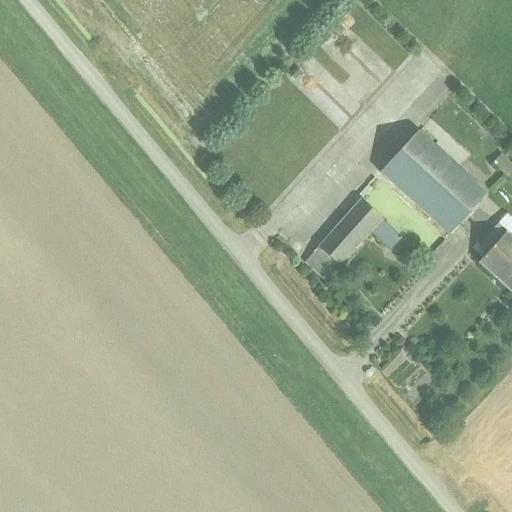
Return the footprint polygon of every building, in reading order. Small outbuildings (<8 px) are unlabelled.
[(296,67),(288,74),(293,80),(301,72),(296,67)] [(446,236),(484,195),(414,131),(376,172),(446,236)] [(511,147),(508,144),(500,153),(505,158),(511,150),(511,147)] [(386,252),(398,239),(358,202),(307,258),(327,276),(366,233),(386,252)] [(511,215),(505,212),(500,224),(511,229),(511,215)] [(511,296),(511,241),(494,225),(476,245),(484,253),(475,263),(511,296)] [(406,353),(384,376),(408,400),(431,377),(406,353)]
